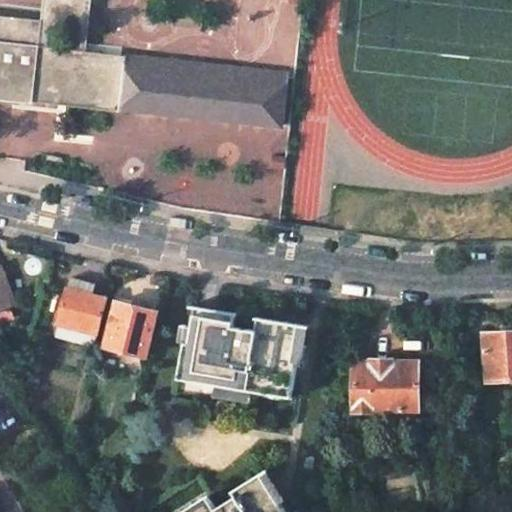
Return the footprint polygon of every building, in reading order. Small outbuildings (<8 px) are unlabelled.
[(44,0),(43,13),(42,21),(40,47),(53,48),(55,23),(75,25),(73,50),(86,52),(89,25),(91,1),(91,0),(44,0)] [(294,0),(250,0),(246,49),(289,54),(290,44),(294,0)] [(42,21),(0,15),(0,98),(120,111),(120,108),(127,56),(86,52),(73,50),(53,48),(40,47),(42,21)] [(297,45),(290,44),(289,54),(289,57),(281,57),(280,68),(287,69),(287,73),(286,88),(292,88),(297,45)] [(287,73),(127,56),(120,108),(281,125),(286,88),(287,73)] [(0,310),(18,304),(3,264),(0,264),(0,310)] [(71,276),(68,289),(59,323),(98,333),(107,298),(94,295),(97,283),(71,276)] [(158,312),(116,302),(105,346),(147,356),(158,312)] [(179,379),(293,398),(300,362),(293,361),(300,324),(269,319),(266,331),(243,327),(245,314),(195,306),(189,344),(186,343),(179,379)] [(98,333),(59,323),(56,337),(95,346),(98,333)] [(503,332),(485,333),(488,381),(511,379),(511,324),(502,325),(503,332)] [(418,361),(355,361),(355,410),(418,410),(418,361)] [(288,511),(265,474),(236,492),(239,497),(220,509),(211,495),(184,511),(288,511)]
